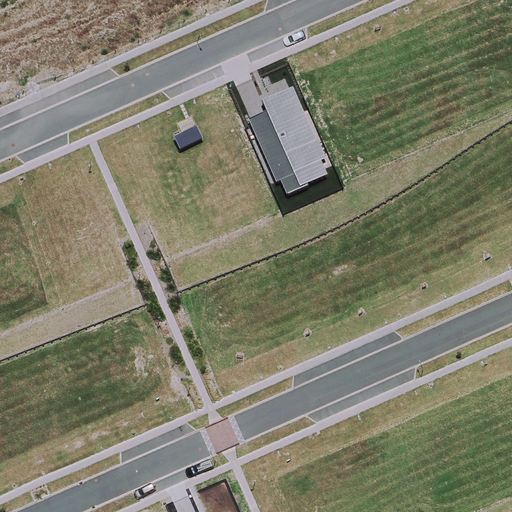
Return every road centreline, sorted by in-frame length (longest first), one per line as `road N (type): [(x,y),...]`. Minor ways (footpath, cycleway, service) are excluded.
road 1 (residential): [(52,511),(511,305)]
road 2 (residential): [(327,0),(0,144)]
